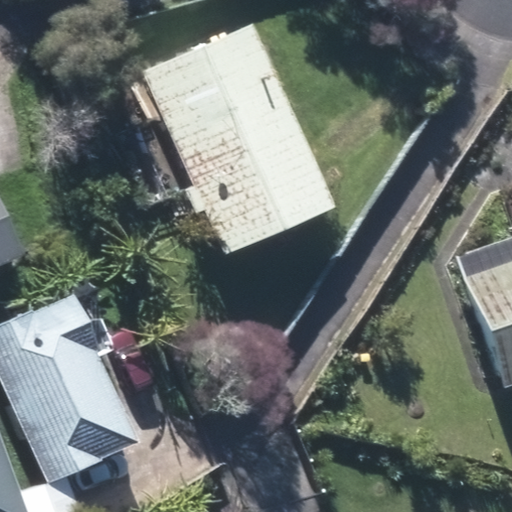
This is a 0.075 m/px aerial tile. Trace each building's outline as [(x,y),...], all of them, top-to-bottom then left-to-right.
[(139,64),(222,246),(331,196),(249,14),(139,64)] [(0,257),(22,247),(0,200),(0,257)] [(500,381),(511,376),(511,253),(463,271),(500,381)] [(0,317),(0,378),(44,475),(134,434),(91,339),(94,337),(72,288),(29,309),(27,305),(0,317)] [(0,511),(27,511),(0,435),(0,511)]
